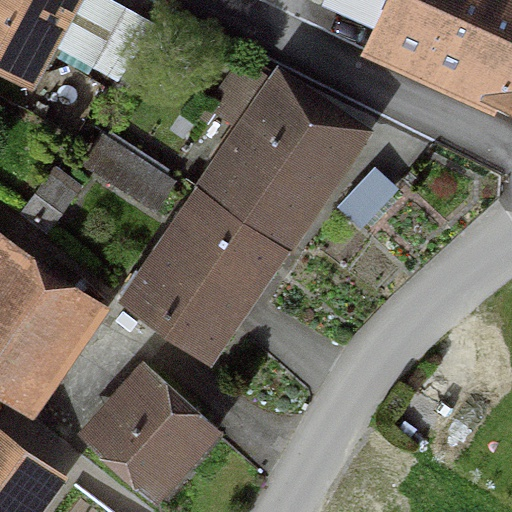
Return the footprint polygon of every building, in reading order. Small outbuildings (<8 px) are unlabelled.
[(0,0),(0,76),(32,92),(84,0),(0,0)] [(505,86),(504,89),(511,92),(511,0),(400,0),(386,34),(505,86)] [(205,188),(281,240),(354,133),(244,61),(214,105),(246,127),(205,188)] [(171,180),(103,136),(87,160),(155,204),(171,180)] [(363,210),(406,174),(381,145),(338,181),(363,210)] [(50,178),(24,211),(46,227),(71,194),(50,178)] [(204,353),(281,240),(205,188),(127,300),(204,353)] [(0,386),(14,396),(78,302),(0,248),(0,386)] [(208,420),(146,364),(91,426),(100,433),(93,440),(146,488),(208,420)] [(0,433),(0,511),(26,511),(55,474),(0,433)]
